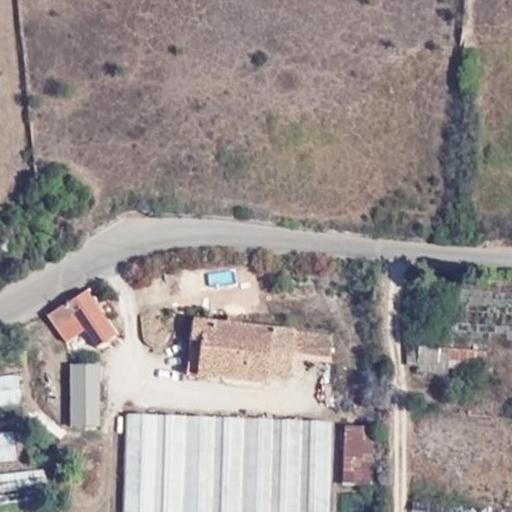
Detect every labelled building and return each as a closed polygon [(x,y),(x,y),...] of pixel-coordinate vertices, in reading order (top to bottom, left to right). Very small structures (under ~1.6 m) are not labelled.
[(90,297),(53,321),(69,344),(87,332),(100,349),(116,338),(90,297)] [(221,367),(220,381),(264,386),(265,380),(293,382),(296,360),(333,364),(336,336),(193,321),(191,343),(201,346),(200,365),(221,367)] [(191,343),(189,377),(220,381),(221,367),(200,365),(201,346),(191,343)] [(422,370),(424,348),(416,348),(415,369),(422,370)] [(424,348),(422,370),(450,372),(451,350),(424,348)] [(451,350),(450,372),(487,375),(489,353),(451,350)] [(101,369),(73,369),(74,432),(102,431),(101,369)] [(0,404),(27,401),(23,371),(0,374),(0,404)] [(336,511),(339,424),(137,417),(127,416),(123,511),(336,511)] [(354,486),(375,488),(376,425),(345,425),(342,485),(354,486)] [(18,429),(0,431),(0,459),(22,457),(18,429)] [(46,475),(0,480),(0,507),(49,501),(46,475)] [(375,488),(354,486),(353,511),(376,511),(377,487),(375,488)] [(511,511),(511,510),(415,500),(414,511),(511,511)]
